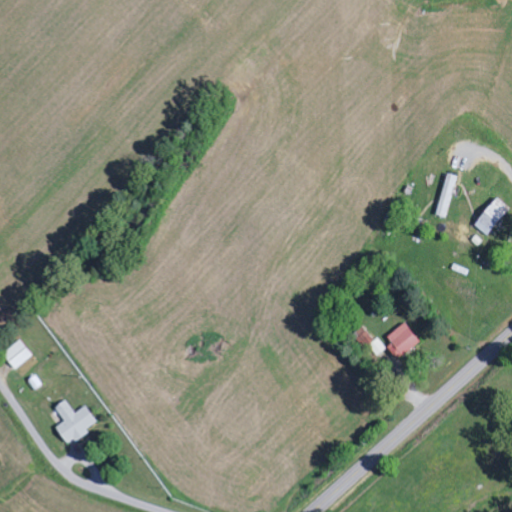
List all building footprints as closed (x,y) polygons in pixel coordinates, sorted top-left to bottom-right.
[(448,218),(459,177),(450,175),(440,216),(448,218)] [(478,226),(491,237),(511,211),(511,208),(501,199),(478,226)] [(391,336),(405,356),(423,344),(410,324),(391,336)] [(389,352),(380,338),(376,341),(369,332),(360,338),(375,361),(389,352)] [(36,358),(25,341),(6,354),(17,370),(36,358)] [(58,409),(67,423),(59,428),(71,446),(102,425),(89,407),(78,414),(69,401),(58,409)]
